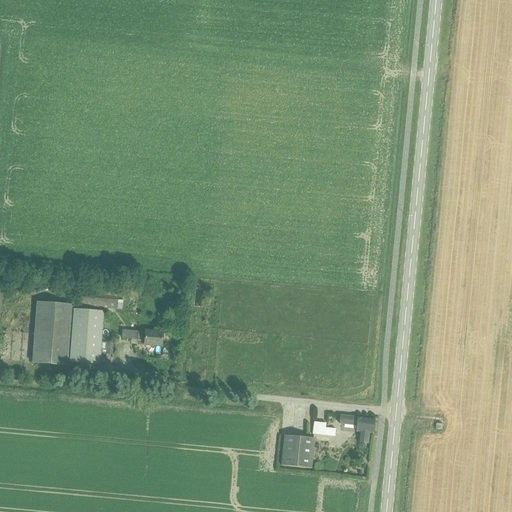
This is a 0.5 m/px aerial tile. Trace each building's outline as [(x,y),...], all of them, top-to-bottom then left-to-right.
[(80,297),(80,306),(117,309),(118,300),(80,297)] [(104,314),(72,311),(72,305),(37,302),(32,363),(68,366),(68,361),(100,364),(104,314)] [(138,331),(137,340),(137,344),(161,346),(162,333),(145,331),(145,332),(138,331)] [(374,419),(340,416),(339,424),(356,426),(356,432),(359,432),(358,443),(368,443),(369,433),(373,433),(374,419)] [(314,422),(312,434),(335,436),(336,429),(325,428),(326,426),(326,423),(314,422)] [(311,470),(314,440),(284,437),(281,467),(311,470)]
